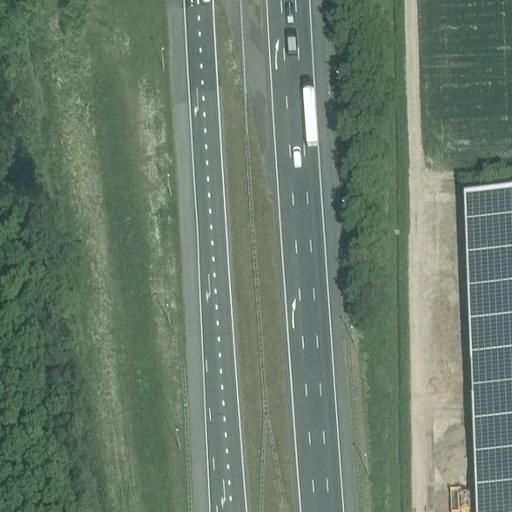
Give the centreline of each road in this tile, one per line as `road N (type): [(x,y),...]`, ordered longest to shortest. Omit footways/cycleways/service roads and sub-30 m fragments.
road 1 (motorway): [(327,511),(294,0)]
road 2 (motorway): [(198,0),(230,511)]
